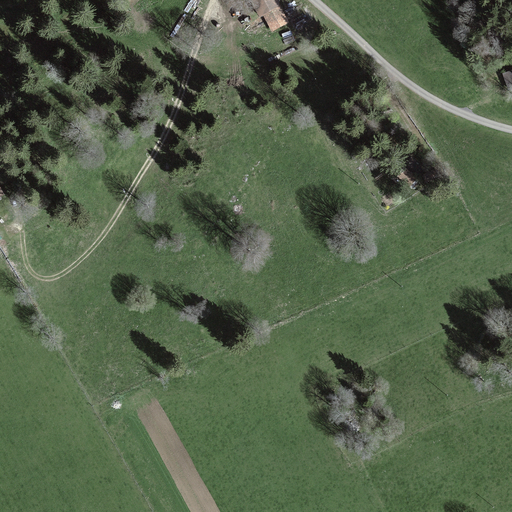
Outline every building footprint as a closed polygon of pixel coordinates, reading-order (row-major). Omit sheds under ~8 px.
[(250,0),(261,20),(264,18),(272,32),(287,23),(274,0),(250,0)] [(511,69),(503,73),(507,87),(511,85),(511,69)] [(425,168),(409,157),(405,161),(410,165),(408,168),(420,176),(425,168)] [(415,177),(404,168),(398,176),(408,185),(415,177)] [(426,181),(435,176),(431,170),(423,175),(426,181)]
